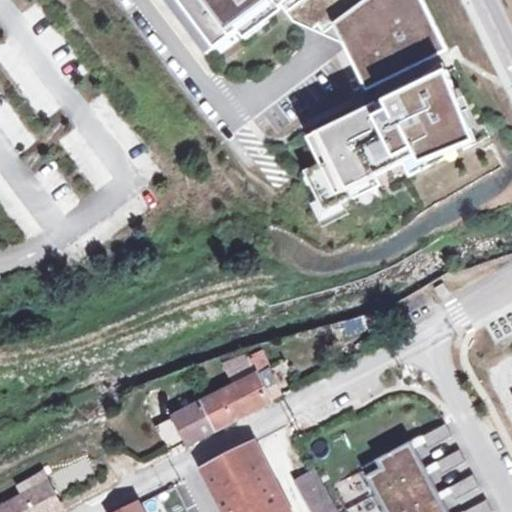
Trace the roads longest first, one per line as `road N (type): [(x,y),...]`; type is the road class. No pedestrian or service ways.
road 1 (residential): [(93,511),(424,337)]
road 2 (residential): [(511,506),(424,337)]
